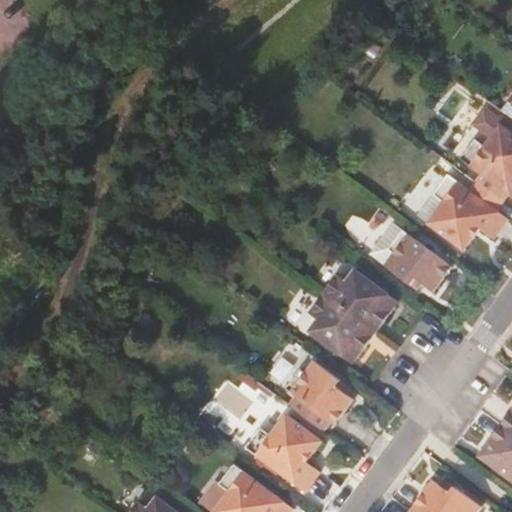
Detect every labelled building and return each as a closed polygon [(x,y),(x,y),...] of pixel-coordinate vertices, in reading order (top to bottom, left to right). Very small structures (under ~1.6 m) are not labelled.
[(478,169),(506,189),(511,193),(511,128),(498,118),(483,140),(474,133),(458,154),(478,169)] [(470,178),(498,200),(506,189),(478,169),(470,178)] [(492,209),(498,200),(470,178),(463,188),(444,174),(416,212),(462,248),(477,229),(489,237),(504,218),(492,209)] [(359,248),(409,285),(414,279),(430,292),(450,265),(392,222),(374,246),(365,239),(359,248)] [(307,331),(333,351),(338,345),(356,358),(393,307),(375,293),(380,287),(355,268),(346,279),(339,274),(310,314),(316,319),(307,331)] [(397,301),(380,287),(375,293),(393,307),(397,301)] [(338,345),(333,351),(351,365),(356,358),(338,345)] [(286,389),(333,424),(351,399),(335,386),(340,379),(315,361),(306,373),(300,370),(286,389)] [(499,460),(494,467),(511,479),(511,406),(482,448),(499,460)] [(245,447),(303,490),(318,469),(307,460),(321,440),(286,414),(271,434),(260,426),(245,447)] [(477,455),(494,467),(499,460),(482,448),(477,455)] [(214,511),(287,511),(291,507),(233,464),(216,485),(228,494),(214,511)] [(472,511),(477,506),(451,487),(446,494),(428,481),(405,511),(472,511)] [(173,511),(156,499),(146,511),(137,506),(132,511),(173,511)]
